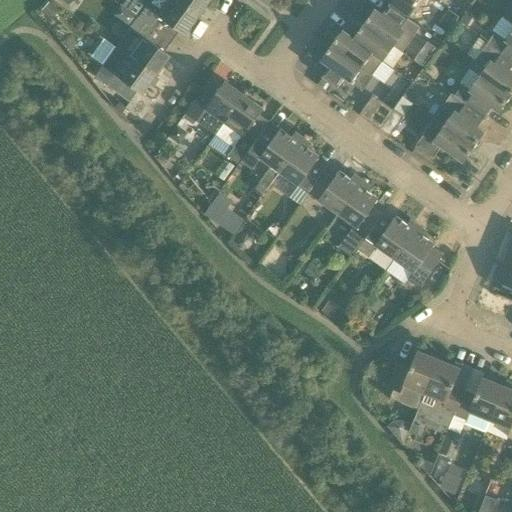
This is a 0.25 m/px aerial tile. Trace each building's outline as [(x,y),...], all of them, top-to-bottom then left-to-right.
[(137,17),(146,24),(151,27),(158,17),(185,36),(199,17),(175,0),(146,0),(144,3),(146,5),(137,17)] [(175,0),(199,17),(210,0),(175,0)] [(392,0),(389,5),(408,19),(415,8),(412,6),(416,0),(392,0)] [(51,21),(59,11),(49,2),(40,12),(51,21)] [(374,10),(363,25),(394,47),(402,52),(420,27),(415,24),(412,22),(408,19),(389,5),(388,6),(382,15),(374,10)] [(467,11),(461,20),(467,24),(473,15),(467,11)] [(146,24),(137,17),(116,47),(156,76),(170,56),(143,36),(139,33),(146,24)] [(342,31),(350,37),(355,30),(347,24),(342,31)] [(363,25),(353,39),(383,61),(394,47),(363,25)] [(501,54),(511,61),(511,30),(504,41),(496,35),(494,36),(488,43),(502,53),(501,54)] [(353,39),(350,37),(342,31),(339,35),(331,46),(372,76),(383,62),(383,61),(353,39)] [(511,61),(501,54),(488,44),(475,60),(476,65),(484,70),(479,76),(510,98),(511,94),(511,61)] [(337,89),(345,79),(362,91),(373,77),(372,76),(331,46),(320,61),(330,68),(322,79),(337,89)] [(95,76),(114,90),(130,102),(138,91),(142,95),(156,76),(116,47),(95,76)] [(419,53),(414,60),(422,66),(427,59),(419,53)] [(455,96),(484,118),(491,108),(499,113),(510,98),(479,76),(469,90),(463,86),(455,96)] [(193,125),(196,122),(215,135),(244,95),(224,82),(220,87),(210,80),(183,118),(193,125)] [(241,162),(264,130),(270,122),(259,115),(263,109),(244,95),(215,135),(233,149),(228,156),(229,157),(239,164),(241,162)] [(434,119),(474,148),(485,133),(477,127),(484,118),(455,96),(452,95),(434,119)] [(383,103),(373,96),(359,115),(369,122),(383,103)] [(369,122),(379,130),(393,110),(383,103),(369,122)] [(399,114),(404,107),(393,110),(379,130),(390,137),(403,118),(399,114)] [(434,119),(415,145),(433,158),(441,147),(463,163),(474,148),(434,119)] [(264,130),(241,162),(252,170),(261,159),(265,162),(271,166),(259,183),(267,188),(278,172),(279,172),(303,138),(295,132),(291,137),(280,129),(277,134),(274,137),(264,130)] [(308,193),(323,172),(313,165),(319,157),(308,149),(312,144),(303,138),(279,172),(298,186),(308,193)] [(164,149),(158,155),(164,162),(170,157),(164,149)] [(318,200),(338,214),(362,180),(354,174),(350,179),(339,171),(333,179),(323,172),(308,193),(318,200)] [(351,257),(356,250),(365,238),(380,218),(382,215),(372,207),(378,199),(367,191),(370,186),(362,180),(338,214),(354,226),(338,248),(351,257)] [(215,187),(207,198),(212,202),(220,191),(215,187)] [(214,201),(204,215),(216,223),(226,210),(214,201)] [(365,238),(356,250),(369,259),(377,248),(394,260),(418,225),(410,220),(407,224),(395,216),(389,225),(380,218),(365,238)] [(419,288),(424,280),(438,260),(429,253),(435,244),(423,236),(427,231),(418,225),(394,260),(414,274),(409,280),(419,288)] [(244,249),(249,248),(252,244),(253,238),(249,234),(244,233),(239,236),(237,241),(239,246),(244,249)] [(511,241),(496,281),(511,288),(511,241)] [(428,278),(436,284),(449,266),(441,260),(428,278)] [(373,296),(366,307),(376,314),(383,303),(373,296)] [(351,317),(340,309),(332,320),(343,328),(351,317)] [(398,364),(389,388),(394,390),(391,398),(418,409),(419,405),(420,405),(424,394),(438,360),(417,351),(409,369),(398,364)] [(424,394),(438,400),(428,425),(443,431),(447,432),(449,429),(450,425),(454,414),(464,391),(453,387),(460,369),(451,365),(445,363),(438,360),(424,394)] [(464,391),(454,414),(467,419),(465,424),(485,432),(488,424),(489,422),(504,387),(490,382),(482,378),(475,396),(464,391)] [(511,390),(504,387),(489,422),(511,430),(508,436),(511,438),(511,390)] [(461,434),(449,429),(447,432),(446,436),(439,453),(452,458),(462,434),(461,434)] [(420,464),(430,476),(434,464),(422,459),(420,464)] [(446,470),(440,486),(456,492),(462,476),(446,470)] [(491,481),(486,493),(499,497),(503,485),(491,481)] [(486,494),(484,499),(497,505),(499,500),(486,494)]
